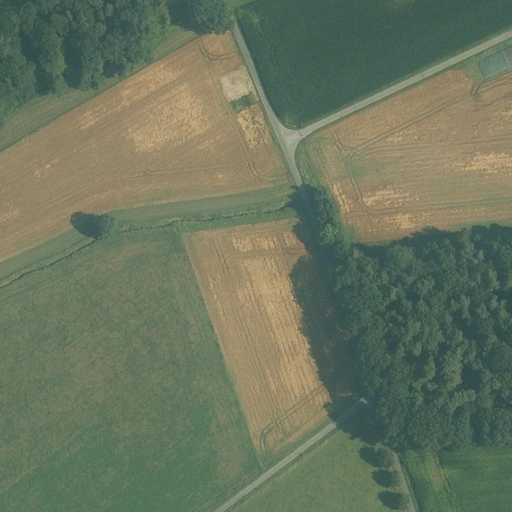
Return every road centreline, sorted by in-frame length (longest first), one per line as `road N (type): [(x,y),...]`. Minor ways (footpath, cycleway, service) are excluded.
road 1 (unclassified): [(371,393),(285,136)]
road 2 (unclassified): [(285,136),(511,29)]
road 3 (unclassified): [(214,511),(371,393)]
road 4 (unclassified): [(285,136),(227,0)]
road 5 (unclassified): [(411,511),(371,393)]
